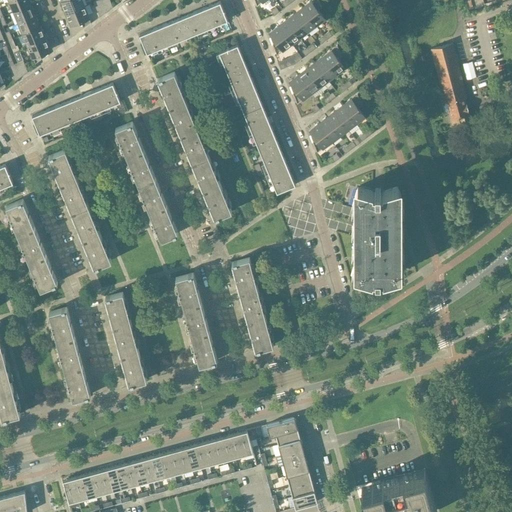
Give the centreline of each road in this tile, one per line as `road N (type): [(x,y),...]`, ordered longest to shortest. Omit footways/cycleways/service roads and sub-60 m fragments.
road 1 (residential): [(236,376),(204,259),(109,27)]
road 2 (residential): [(355,343),(311,179),(238,0)]
road 3 (residential): [(110,410),(77,296),(0,121)]
road 4 (secondary): [(29,465),(297,391)]
road 5 (secondary): [(297,391),(440,346),(511,305)]
road 6 (secondary): [(511,252),(442,305),(355,343)]
road 7 (secondary): [(236,376),(110,410)]
road 8 (residential): [(333,511),(297,391)]
